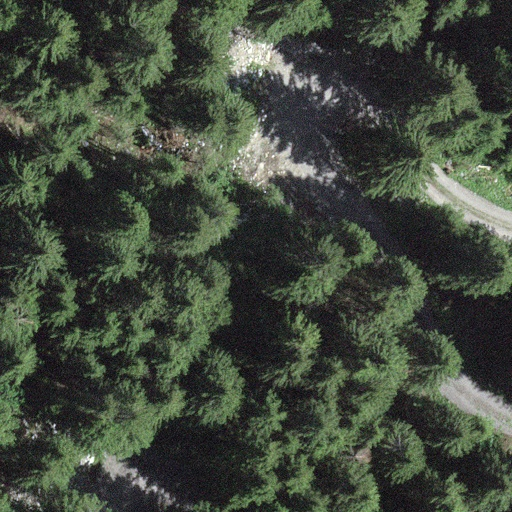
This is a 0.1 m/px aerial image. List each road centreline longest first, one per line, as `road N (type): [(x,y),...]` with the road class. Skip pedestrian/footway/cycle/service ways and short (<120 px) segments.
road 1 (track): [(0,69),(184,58),(336,99),(511,210)]
road 2 (track): [(165,511),(85,430),(0,364)]
